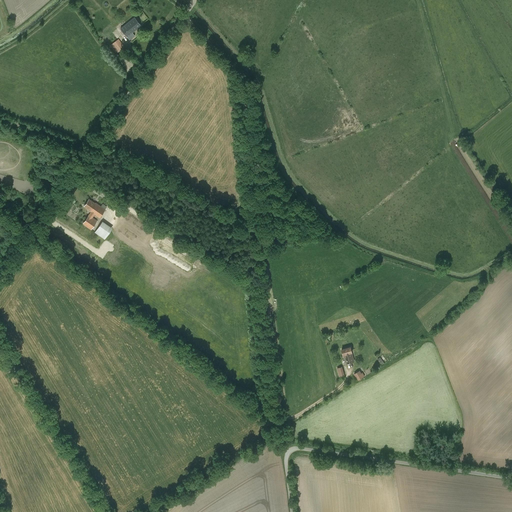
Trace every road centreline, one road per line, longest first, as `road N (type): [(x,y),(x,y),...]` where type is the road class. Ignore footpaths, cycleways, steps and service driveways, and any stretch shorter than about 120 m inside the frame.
road 1 (track): [(185,16),(242,86),(283,417)]
road 2 (unclassified): [(0,283),(185,16)]
road 3 (unclassified): [(511,478),(293,448),(285,455),(291,511)]
